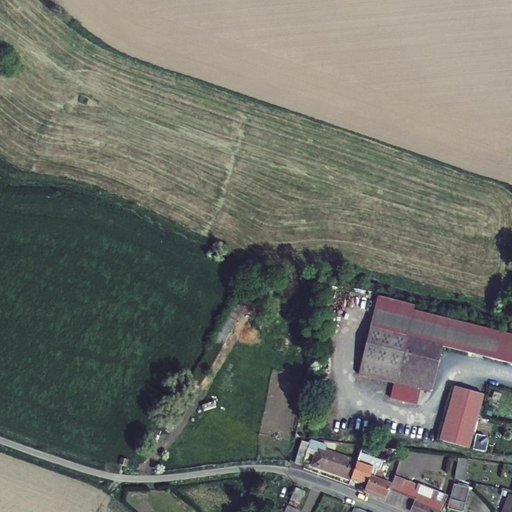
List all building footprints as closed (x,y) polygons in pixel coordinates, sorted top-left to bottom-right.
[(411,307),(373,298),(353,379),(390,388),(387,402),(411,408),(415,394),(429,397),(440,352),(511,369),(511,337),(410,312),(411,307)] [(220,353),(243,307),(232,302),(209,348),(220,353)] [(443,452),(481,458),(483,428),(486,404),(449,399),(443,452)] [(492,459),(494,429),(483,428),(481,458),(492,459)] [(305,464),(309,451),(296,446),(287,470),(298,470),(303,472),(305,464)] [(317,454),(309,451),(305,464),(313,466),(312,470),(352,482),(357,464),(317,452),(317,454)] [(360,455),(357,464),(352,482),(370,487),(371,480),(374,469),(361,466),(363,456),(360,455)] [(374,469),(377,460),(363,456),(361,466),(374,469)] [(123,461),(120,468),(126,471),(130,465),(123,461)] [(463,462),(460,475),(475,479),(480,464),(463,462)] [(407,511),(412,511),(422,486),(396,477),(395,481),(397,482),(390,505),(407,511)] [(370,487),(367,494),(388,503),(392,490),(385,487),(385,485),(381,484),(382,480),(378,479),(374,482),(371,480),(370,487)] [(450,511),(454,497),(422,486),(412,511),(450,511)] [(295,487),(289,499),(299,504),(305,491),(295,487)] [(466,511),(471,496),(455,492),(454,497),(450,511),(466,511)]
